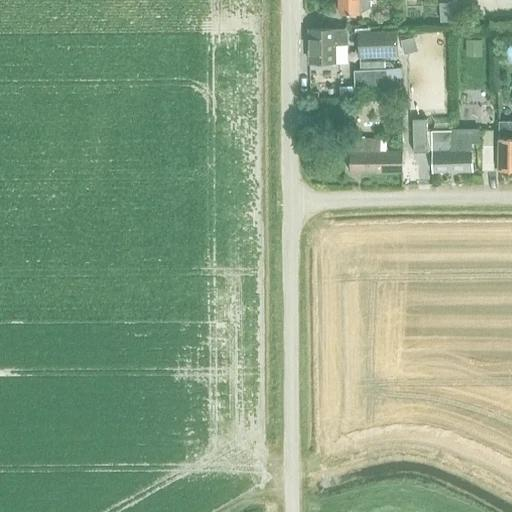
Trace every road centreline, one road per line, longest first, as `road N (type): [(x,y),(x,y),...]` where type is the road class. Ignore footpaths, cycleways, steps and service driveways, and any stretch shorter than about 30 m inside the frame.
road 1 (unclassified): [(292,511),(291,200)]
road 2 (unclassified): [(291,200),(511,199)]
road 3 (unclassified): [(291,200),(288,0)]
